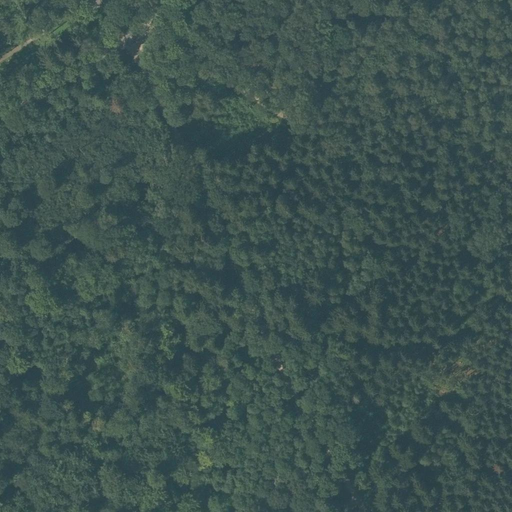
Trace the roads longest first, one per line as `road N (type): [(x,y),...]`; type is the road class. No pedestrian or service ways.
road 1 (track): [(364,511),(310,422),(130,36)]
road 2 (track): [(511,254),(157,41),(130,36)]
road 3 (track): [(231,511),(34,426),(0,402)]
